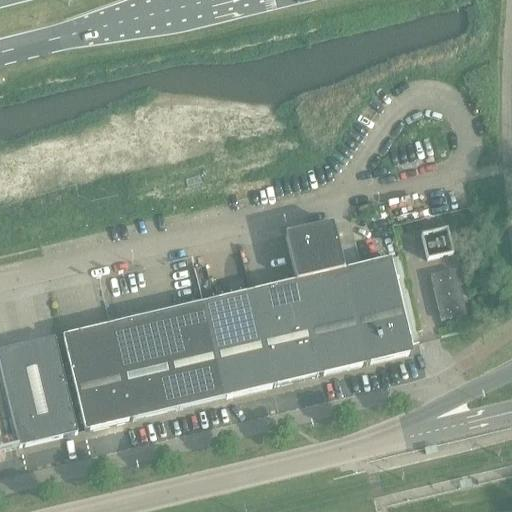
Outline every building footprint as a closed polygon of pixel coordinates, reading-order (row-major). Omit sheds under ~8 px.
[(295,284),(296,284),(319,379),(365,368),(343,272),(332,226),(284,237),(295,284)] [(452,257),(446,232),(421,237),(420,237),(426,264),(428,263),(452,257)] [(343,272),(365,368),(413,357),(390,261),(343,272)] [(454,273),(430,279),(441,323),(465,318),(454,273)] [(295,284),(249,295),(272,390),(319,379),(296,284),(295,284)] [(249,295),(203,306),(225,401),(272,390),(249,295)] [(156,317),(171,380),(124,391),(132,424),(136,423),(225,401),(203,306),(156,317)] [(156,317),(109,328),(124,391),(171,380),(156,317)] [(109,328),(62,339),(84,435),(132,424),(124,391),(109,328)] [(54,341),(0,354),(0,373),(18,450),(77,437),(54,341)] [(0,454),(18,450),(0,373),(0,454)]
